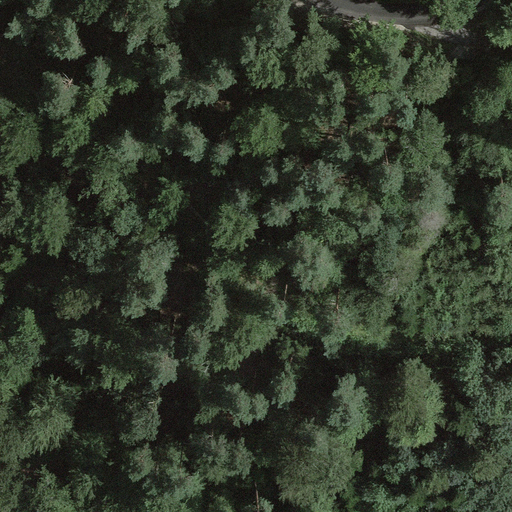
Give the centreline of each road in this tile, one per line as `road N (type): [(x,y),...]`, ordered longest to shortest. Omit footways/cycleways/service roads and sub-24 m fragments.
road 1 (track): [(0,48),(46,106),(172,190),(255,271),(310,309),(390,334),(511,316)]
road 2 (track): [(469,0),(422,14),(332,0)]
